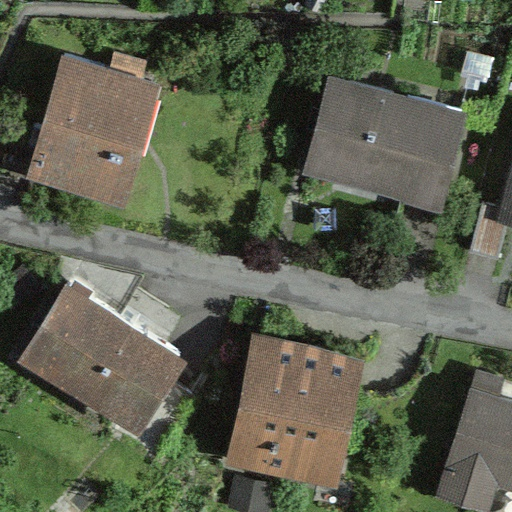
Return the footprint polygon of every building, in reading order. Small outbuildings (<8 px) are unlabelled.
[(141,192),(177,64),(77,36),(40,163),(141,192)] [(450,198),(478,95),(340,58),(312,162),(450,198)] [(496,119),(502,98),(483,94),(478,114),(496,119)] [(503,252),(511,215),(511,174),(506,199),(487,194),(474,244),(503,252)] [(197,342),(74,268),(25,350),(148,424),(197,342)] [(337,474),(365,343),(253,319),(225,450),(337,474)] [(511,477),(511,385),(502,382),(507,367),(476,357),(437,485),(492,502),(500,474),(511,477)] [(274,473),(235,465),(228,501),(267,509),(274,473)]
